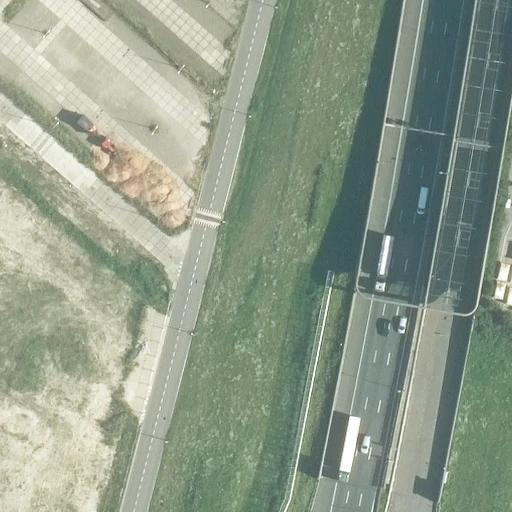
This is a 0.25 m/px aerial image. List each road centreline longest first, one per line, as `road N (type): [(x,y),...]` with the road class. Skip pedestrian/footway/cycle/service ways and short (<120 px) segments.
road 1 (motorway): [(441,0),(351,511)]
road 2 (motorway): [(410,511),(498,0)]
road 3 (unclassified): [(264,0),(195,273)]
road 4 (tertiary): [(195,273),(0,108)]
road 5 (tertiary): [(195,273),(136,511)]
road 6 (unknown): [(175,347),(0,189)]
road 7 (unknown): [(0,267),(160,409)]
